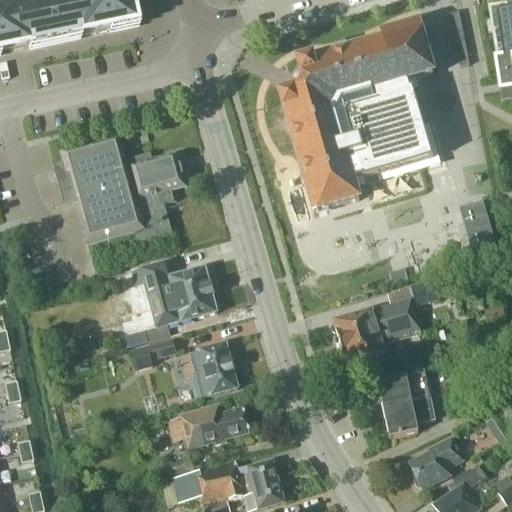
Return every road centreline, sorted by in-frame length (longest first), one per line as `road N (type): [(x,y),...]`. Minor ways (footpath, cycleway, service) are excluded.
road 1 (residential): [(368,511),(312,435),(251,255)]
road 2 (residential): [(0,118),(204,70)]
road 3 (unclassified): [(251,255),(204,70)]
